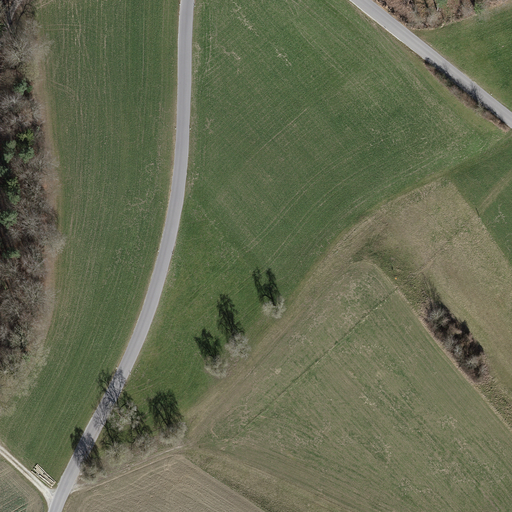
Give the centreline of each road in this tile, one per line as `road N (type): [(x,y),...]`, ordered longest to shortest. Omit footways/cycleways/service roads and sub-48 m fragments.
road 1 (tertiary): [(188,0),(179,186),(163,263),(140,334),(56,511)]
road 2 (track): [(62,496),(202,439),(325,297),(374,262)]
road 3 (tertiary): [(511,119),(362,0)]
